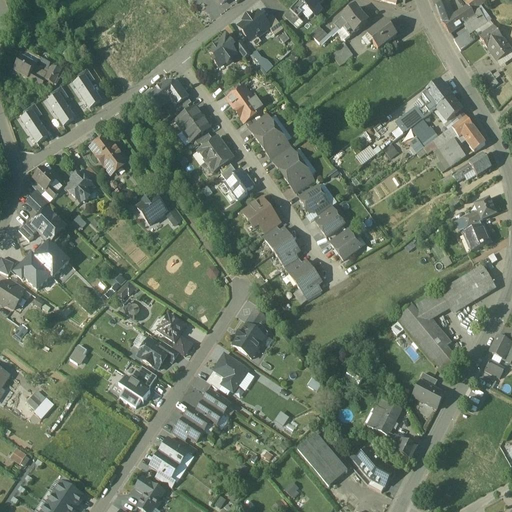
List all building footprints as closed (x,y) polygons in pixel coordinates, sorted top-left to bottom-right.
[(215,0),(222,8),(232,0),(215,0)] [(304,0),(290,15),(297,23),(298,22),(302,18),(300,15),(304,10),(312,18),(319,11),(325,4),(320,0),(304,0)] [(469,0),(465,4),(468,7),(473,13),(488,0),(469,0)] [(147,1),(126,13),(139,35),(160,23),(147,1)] [(473,15),(468,7),(452,16),(447,2),(446,2),(446,1),(445,2),(445,3),(435,7),(442,24),(449,35),(467,23),(473,33),(487,24),(478,11),(473,15)] [(312,18),(304,10),(300,15),(302,18),(308,23),(313,18),(312,18)] [(355,10),(342,23),(348,30),(354,36),(367,24),(355,10)] [(319,11),(312,18),(313,18),(315,21),(322,14),(319,11)] [(297,23),(290,15),(284,21),(297,34),(303,27),(298,22),(297,23)] [(250,46),(270,33),(265,26),(260,18),(240,31),(250,46)] [(274,20),(265,26),(270,33),(274,40),(283,35),(274,20)] [(396,38),(385,23),(366,38),(378,52),(396,38)] [(511,53),(493,28),(478,39),(487,51),(488,51),(497,64),(511,53)] [(354,36),(348,30),(344,34),(350,40),(354,36)] [(134,65),(162,45),(153,32),(124,51),(134,65)] [(328,41),(319,32),(311,40),(319,49),(328,41)] [(455,43),(460,52),(472,43),(467,35),(455,43)] [(230,44),(223,43),(222,44),(209,54),(214,61),(212,62),(220,71),(220,70),(225,66),(227,68),(232,63),(232,62),(239,57),(235,50),(232,49),(232,48),(231,46),(229,46),(230,44)] [(235,50),(239,57),(244,63),(243,63),(244,64),(251,58),(243,47),(241,46),(235,50)] [(343,48),(334,56),(338,61),(348,53),(343,48)] [(348,53),(338,61),(343,67),(352,59),(348,53)] [(511,61),(511,53),(497,64),(501,69),(511,61)] [(267,77),(273,72),(258,54),(252,59),(267,77)] [(35,69),(21,61),(13,75),(27,83),(32,76),(35,69)] [(123,74),(129,83),(141,76),(135,66),(123,74)] [(61,75),(52,70),(45,83),(44,84),(45,84),(53,88),(61,75)] [(88,87),(94,83),(87,73),(76,81),(79,86),(85,82),(88,87)] [(498,85),(489,73),(483,77),(492,90),(498,85)] [(45,83),(32,76),(27,83),(41,91),(45,84),(44,84),(45,83)] [(75,89),(90,112),(100,105),(88,87),(85,82),(79,86),(75,89)] [(441,86),(448,95),(451,93),(444,84),(441,86)] [(440,85),(427,95),(438,109),(451,100),(451,99),(448,95),(441,86),(440,85)] [(167,86),(147,100),(148,101),(155,111),(157,113),(170,104),(168,101),(171,99),(172,86),(167,86)] [(178,87),(172,86),(171,99),(168,101),(170,104),(175,111),(176,111),(188,102),(178,87)] [(62,105),(68,101),(61,91),(50,99),(53,103),(59,100),(62,105)] [(227,104),(237,97),(233,92),(224,98),(227,104)] [(237,97),(227,104),(232,111),(247,100),(249,99),(244,92),(237,97)] [(438,109),(427,95),(423,98),(429,108),(425,111),(429,116),(437,110),(438,109)] [(429,108),(423,98),(418,101),(424,109),(419,113),(424,120),(429,116),(425,111),(429,108)] [(49,106),(64,129),(74,123),(62,105),(59,100),(53,103),(49,106)] [(251,106),(247,100),(234,110),(238,114),(236,116),(237,117),(238,116),(240,119),(239,120),(240,121),(242,120),(245,125),(244,126),(244,127),(260,115),(260,114),(258,116),(251,106)] [(438,109),(437,110),(447,124),(461,113),(451,100),(438,109)] [(155,111),(148,101),(143,104),(151,114),(155,111)] [(188,102),(176,111),(179,116),(188,110),(191,107),(188,102)] [(263,113),(256,102),(251,106),(258,116),(260,114),(260,115),(263,113)] [(36,122),(42,118),(35,108),(23,116),(27,121),(32,117),(36,122)] [(179,116),(175,118),(179,123),(191,114),(188,110),(179,116)] [(417,110),(400,122),(397,124),(405,134),(424,120),(419,113),(417,110)] [(179,123),(176,126),(183,136),(203,122),(196,113),(194,112),(191,114),(179,123)] [(22,124),(38,147),(48,140),(36,122),(32,117),(27,121),(22,124)] [(466,120),(451,130),(457,138),(451,143),(455,150),(465,142),(470,147),(480,140),(466,120)] [(203,122),(183,136),(191,146),(194,144),(206,135),(209,133),(209,131),(203,122)] [(431,131),(429,132),(422,122),(410,131),(417,140),(409,146),(416,156),(423,151),(433,143),(437,140),(431,131)] [(261,123),(249,131),(253,136),(265,128),(261,123)] [(253,136),(252,137),(260,149),(278,136),(270,124),(265,128),(253,136)] [(437,140),(433,143),(436,148),(446,163),(458,155),(455,150),(451,143),(457,138),(451,130),(437,140)] [(206,135),(194,144),(198,149),(200,147),(210,140),(206,135)] [(278,136),(260,149),(268,160),(281,151),(287,147),(278,136)] [(107,140),(91,152),(110,178),(127,166),(107,140)] [(210,140),(200,147),(204,152),(213,145),(210,140)] [(480,140),(470,147),(474,154),(485,146),(480,140)] [(204,152),(198,156),(206,167),(225,153),(218,142),(213,145),(204,152)] [(433,143),(423,151),(426,155),(436,148),(433,143)] [(384,152),(390,159),(398,153),(392,146),(384,152)] [(370,147),(356,158),(362,167),(377,155),(370,147)] [(281,151),(270,159),(273,164),(285,156),(281,151)] [(225,153),(206,167),(213,177),(219,173),(229,166),(233,163),(225,153)] [(458,155),(446,163),(450,169),(465,160),(461,154),(458,155)] [(285,156),(273,164),(277,170),(289,161),(285,156)] [(277,170),(276,170),(284,182),(302,169),(294,157),(289,161),(277,170)] [(483,157),(460,171),(464,177),(469,174),(468,173),(471,171),(476,179),(491,170),(483,157)] [(229,166),(219,173),(222,178),(232,171),(229,166)] [(302,169),(284,182),(292,194),(305,184),(311,181),(302,169)] [(57,183),(44,171),(33,183),(36,186),(45,195),(50,190),(56,184),(57,183)] [(222,178),(221,179),(226,185),(237,177),(232,171),(222,178)] [(460,171),(451,176),(456,183),(456,184),(464,179),(464,177),(460,171)] [(96,185),(84,174),(80,178),(92,189),(96,185)] [(246,183),(240,175),(237,177),(226,185),(231,193),(229,195),(238,206),(247,199),(246,197),(253,192),(249,186),(248,187),(245,184),(246,183)] [(80,178),(78,176),(71,184),(74,186),(67,193),(76,202),(77,200),(82,204),(86,205),(89,201),(90,198),(88,195),(93,190),(92,189),(80,178)] [(451,176),(438,185),(442,191),(452,185),(456,183),(451,176)] [(62,190),(56,184),(50,190),(56,195),(62,190)] [(305,184),(294,193),(297,198),(309,189),(305,184)] [(45,195),(36,186),(32,190),(42,199),(46,195),(45,195)] [(56,195),(50,190),(45,195),(46,195),(53,202),(58,198),(56,195)] [(317,191),(300,204),(310,217),(314,214),(314,213),(326,204),(317,191)] [(48,206),(37,195),(27,205),(38,216),(48,206)] [(454,196),(444,204),(449,211),(460,203),(454,196)] [(150,228),(166,217),(154,200),(138,211),(150,228)] [(477,214),(463,220),(467,229),(479,223),(481,222),(481,223),(496,216),(489,200),(474,207),(477,214)] [(262,204),(243,218),(248,226),(254,234),(259,230),(274,220),(262,204)] [(326,204),(314,213),(314,214),(318,219),(318,218),(330,210),(326,204)] [(330,210),(318,218),(322,224),(334,215),(330,210)] [(48,215),(33,230),(37,235),(49,247),(53,250),(59,244),(59,239),(65,232),(48,215)] [(322,224),(317,227),(326,240),(343,228),(334,215),(322,224)] [(79,232),(85,225),(78,218),(71,226),(79,232)] [(274,220),(259,230),(266,240),(263,242),(276,233),(281,229),(274,220)] [(467,229),(463,220),(456,223),(459,232),(462,231),(467,229)] [(467,229),(462,231),(464,236),(481,228),(479,223),(467,229)] [(33,239),(37,235),(33,230),(28,226),(19,235),(29,245),(30,245),(34,241),(33,239)] [(464,236),(463,236),(471,254),(483,248),(483,247),(490,244),(483,228),(481,228),(464,236)] [(347,232),(330,245),(334,250),(351,238),(347,232)] [(276,233),(263,242),(267,247),(279,238),(276,233)] [(279,238),(267,247),(274,257),(291,245),(284,234),(279,238)] [(351,238),(334,250),(343,263),(361,250),(351,238)] [(291,245),(274,257),(282,268),(295,259),(299,255),(291,245)] [(34,263),(52,280),(54,281),(69,266),(53,250),(49,247),(34,263)] [(295,259),(282,268),(285,273),(298,263),(295,259)] [(52,280),(34,263),(32,260),(15,278),(23,285),(25,282),(37,294),(52,280)] [(0,276),(9,280),(14,268),(1,262),(0,265),(0,276)] [(298,263),(285,273),(289,277),(302,268),(298,263)] [(302,268),(289,277),(296,288),(314,275),(306,265),(302,268)] [(483,269),(474,274),(484,291),(493,286),(483,269)] [(219,271),(211,270),(210,280),(217,281),(219,271)] [(474,274),(439,294),(449,310),(450,312),(484,291),(474,274)] [(314,275),(296,288),(304,299),(317,290),(321,286),(314,275)] [(25,294),(10,284),(7,290),(22,300),(25,294)] [(7,290),(3,288),(0,293),(0,304),(1,305),(2,308),(5,310),(8,310),(14,314),(23,300),(22,300),(7,290)] [(317,290),(304,299),(308,303),(321,295),(317,290)] [(439,294),(413,310),(425,324),(449,310),(439,294)] [(411,307),(396,320),(443,376),(458,363),(425,324),(413,310),(411,307)] [(257,315),(248,329),(265,341),(269,335),(262,330),(267,322),(257,315)] [(182,328),(169,319),(168,321),(163,322),(160,326),(161,331),(160,332),(162,334),(160,337),(174,347),(183,334),(182,328)] [(265,341),(248,329),(234,350),(252,362),(265,341)] [(511,345),(498,338),(490,354),(504,361),(509,351),(511,345)] [(192,349),(180,341),(173,353),(178,356),(184,360),(192,349)] [(149,344),(139,360),(158,373),(165,362),(169,357),(161,352),(149,344)] [(172,366),(178,356),(173,353),(164,347),(161,352),(169,357),(165,362),(172,366)] [(70,363),(81,369),(90,354),(79,348),(70,363)] [(248,374),(224,358),(214,375),(227,383),(222,389),(233,397),(248,374)] [(103,378),(105,373),(111,376),(114,372),(99,363),(93,372),(103,378)] [(503,373),(488,365),(484,373),(499,381),(503,373)] [(157,380),(142,371),(139,376),(136,374),(130,383),(148,395),(157,380)] [(0,373),(0,394),(10,380),(0,373)] [(222,389),(227,383),(214,375),(206,386),(211,389),(219,394),(222,389)] [(437,383),(423,376),(418,384),(420,385),(421,385),(433,391),(437,383)] [(130,383),(126,380),(119,391),(125,395),(141,405),(143,407),(150,396),(148,395),(130,383)] [(206,386),(198,380),(192,390),(205,399),(211,389),(206,386)] [(433,391),(421,385),(420,385),(413,400),(436,412),(444,397),(433,391)] [(141,405),(125,395),(120,402),(136,412),(141,405)] [(229,409),(210,396),(203,406),(223,419),(229,409)] [(38,397),(31,404),(47,418),(54,411),(38,397)] [(374,416),(369,413),(363,424),(368,427),(367,428),(374,432),(389,405),(382,401),(374,416)] [(389,405),(374,432),(380,435),(387,439),(389,436),(401,411),(389,405)] [(223,419),(203,406),(197,416),(210,425),(210,426),(216,429),(223,419)] [(197,416),(191,413),(184,423),(203,436),(210,426),(210,425),(197,416)] [(281,414),(276,423),(285,428),(290,419),(281,414)] [(203,436),(184,423),(177,433),(187,440),(196,446),(203,436)] [(187,440),(177,433),(176,432),(172,437),(181,444),(184,445),(187,440)] [(387,439),(380,435),(379,437),(382,438),(380,441),(385,443),(387,439)] [(416,450),(389,436),(387,439),(385,443),(391,447),(390,449),(392,451),(391,453),(410,463),(416,450)] [(347,474),(315,437),(298,452),(329,489),(347,474)] [(487,437),(472,445),(486,470),(501,462),(487,437)] [(177,450),(168,444),(159,457),(179,470),(187,457),(188,456),(177,450)] [(184,445),(181,444),(177,450),(188,456),(187,457),(192,460),(196,453),(184,445)] [(369,451),(377,462),(382,458),(374,448),(369,451)] [(371,482),(385,489),(394,473),(381,467),(377,462),(369,451),(354,463),(370,481),(371,482)] [(17,453),(12,462),(22,468),(27,458),(17,453)] [(179,470),(159,457),(151,470),(160,476),(170,483),(179,470)] [(170,483),(160,476),(156,482),(171,492),(175,486),(170,483)] [(61,488),(73,495),(77,490),(63,480),(59,485),(61,488)] [(293,499),(301,490),(292,482),(284,491),(293,499)] [(382,495),(385,489),(371,482),(368,488),(382,495)] [(153,511),(164,496),(143,483),(136,493),(146,499),(138,511),(153,511)] [(76,511),(83,502),(73,495),(61,488),(45,511),(76,511)]
